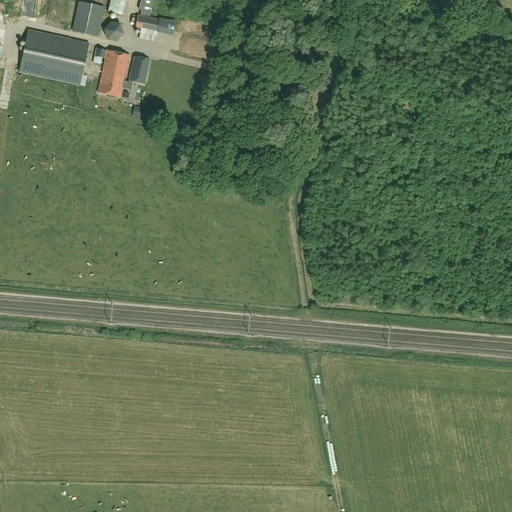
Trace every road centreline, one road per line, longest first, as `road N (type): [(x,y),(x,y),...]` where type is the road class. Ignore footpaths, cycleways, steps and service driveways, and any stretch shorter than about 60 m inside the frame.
road 1 (track): [(331,80),(288,196),(305,311)]
road 2 (track): [(312,357),(342,511)]
